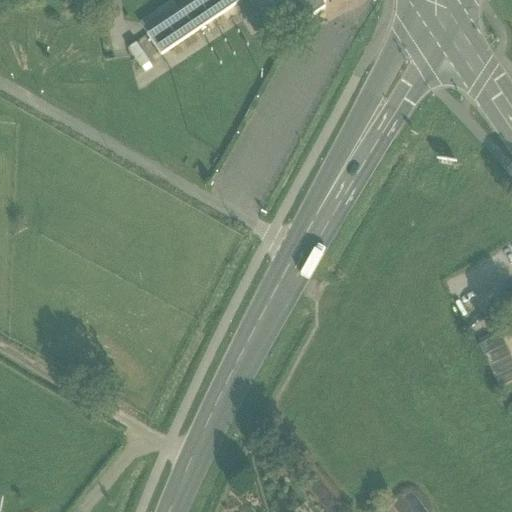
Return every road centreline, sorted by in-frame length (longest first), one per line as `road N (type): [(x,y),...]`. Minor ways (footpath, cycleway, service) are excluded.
road 1 (secondary): [(171,511),(296,253),(444,12)]
road 2 (residential): [(0,83),(269,239)]
